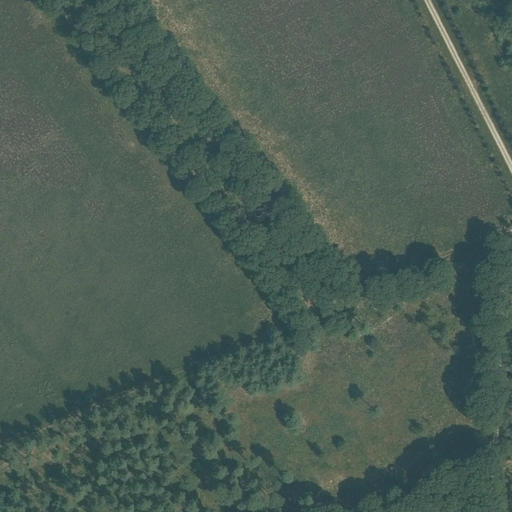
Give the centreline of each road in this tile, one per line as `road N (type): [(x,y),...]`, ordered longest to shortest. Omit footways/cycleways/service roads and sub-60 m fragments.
road 1 (track): [(494,511),(511,234)]
road 2 (track): [(428,0),(511,169)]
